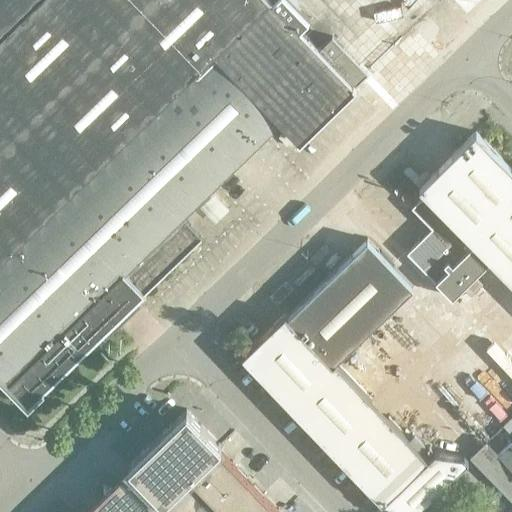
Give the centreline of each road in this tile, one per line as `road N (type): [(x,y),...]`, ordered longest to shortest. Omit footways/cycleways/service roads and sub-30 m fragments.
road 1 (unclassified): [(174,341),(464,61)]
road 2 (unclassified): [(341,511),(174,341)]
road 3 (unclassified): [(30,482),(174,341)]
